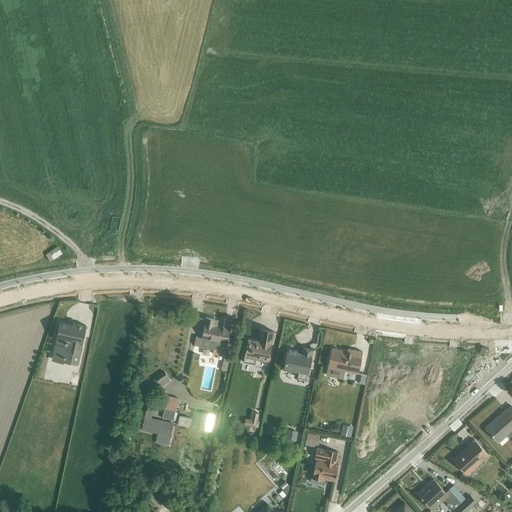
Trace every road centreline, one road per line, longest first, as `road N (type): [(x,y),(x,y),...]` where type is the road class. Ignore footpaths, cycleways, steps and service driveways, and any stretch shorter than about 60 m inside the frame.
road 1 (residential): [(0,299),(153,281),(371,323),(511,330)]
road 2 (residential): [(346,511),(511,366)]
